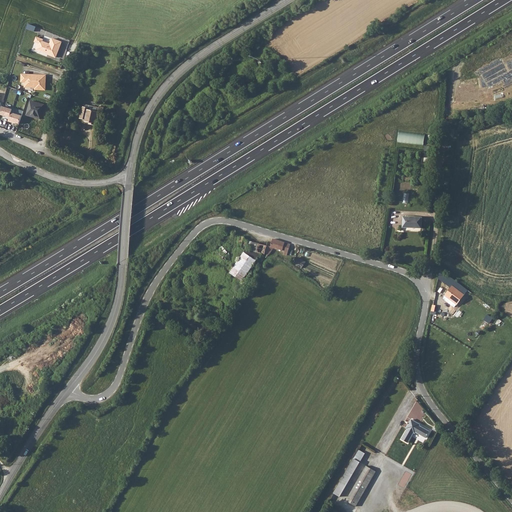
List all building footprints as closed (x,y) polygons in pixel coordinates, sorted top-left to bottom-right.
[(55,57),(61,42),(51,38),(49,44),(43,41),(43,39),(36,36),(34,42),(36,43),(34,49),(55,57)] [(34,89),(46,90),(46,74),(20,73),(20,83),(24,83),(24,88),(34,88),(34,89)] [(31,101),(27,115),(40,119),(41,114),(40,114),(41,110),(43,110),(44,105),(31,101)] [(0,108),(0,114),(9,117),(10,112),(11,109),(1,106),(0,108)] [(84,106),(80,118),(86,120),(86,121),(91,123),(91,124),(96,126),(99,112),(89,109),(90,107),(84,106)] [(19,125),(21,115),(10,112),(9,117),(8,122),(19,125)] [(430,135),(400,131),(398,143),(428,147),(430,135)] [(403,216),(402,231),(424,232),(424,217),(403,216)] [(265,241),(260,240),(250,236),(247,246),(248,246),(246,249),(231,270),(234,272),(243,279),(264,250),(268,250),(272,251),(274,244),(286,247),(286,251),(289,252),(293,241),(276,236),(273,243),(269,242),(270,237),(266,237),(265,241)] [(303,268),(307,261),(300,258),(297,264),(303,268)] [(442,299),(456,308),(466,295),(453,286),(456,281),(441,270),(439,279),(450,288),(442,299)] [(407,429),(402,439),(408,443),(414,433),(415,433),(416,432),(426,438),(429,432),(420,426),(420,424),(411,420),(406,428),(407,429)] [(358,449),(335,494),(342,497),(365,452),(358,449)] [(366,466),(346,500),(356,506),(360,500),(358,499),(371,476),(373,477),(376,471),(366,466)]
